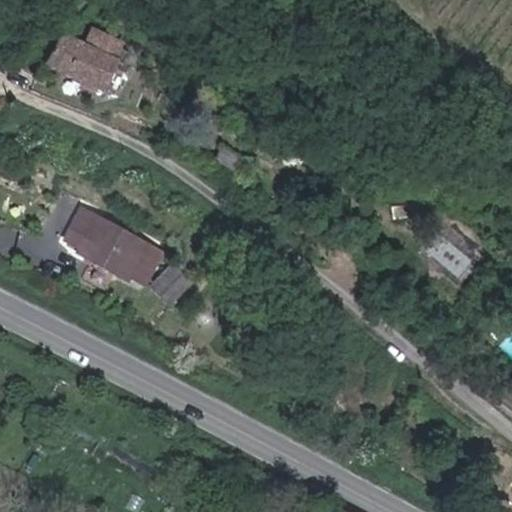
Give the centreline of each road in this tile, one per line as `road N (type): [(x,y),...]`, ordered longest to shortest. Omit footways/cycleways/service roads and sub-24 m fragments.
road 1 (residential): [(0,83),(199,180),(511,425)]
road 2 (primary): [(0,323),(378,511)]
